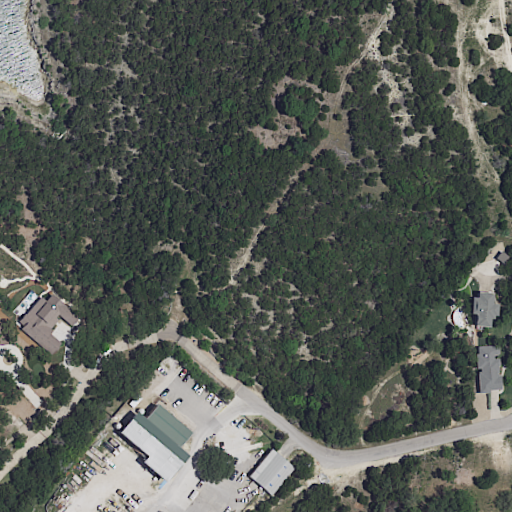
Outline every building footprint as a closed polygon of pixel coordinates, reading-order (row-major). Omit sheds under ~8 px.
[(51,354),(60,342),(47,332),(59,317),(71,326),(79,317),(50,294),(44,301),(38,297),(15,325),(51,354)] [(479,295),(490,296),(489,306),(495,306),(494,319),(491,319),(490,322),(487,322),(486,330),(471,329),(472,326),(470,326),(471,318),(466,317),(468,301),(474,301),(474,295),(479,295)] [(498,363),(498,369),(497,369),(497,377),(499,377),(500,392),(488,393),(488,396),(477,397),(476,375),(478,375),(478,372),(474,372),(473,358),(475,357),(475,350),(496,348),(498,350),(499,355),(496,358),(492,358),(492,362),(498,361),(498,363)] [(188,434),(189,435),(176,451),(142,422),(155,406),(188,434)] [(148,434),(160,445),(145,462),(133,452),(148,434)] [(275,457),(293,470),(270,499),(246,480),(269,452),(275,457)]
